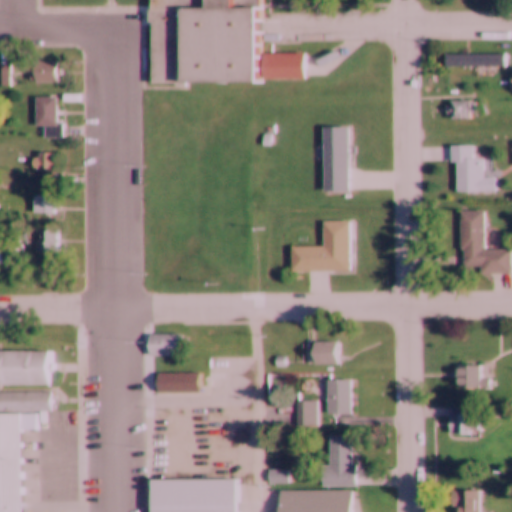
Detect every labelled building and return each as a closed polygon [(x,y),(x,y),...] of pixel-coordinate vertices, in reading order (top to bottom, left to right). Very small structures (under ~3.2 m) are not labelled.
[(150,0),(150,85),(258,83),(257,0),(150,0)] [(304,54),(261,54),(262,81),(304,81),(304,54)] [(445,56),(445,69),(508,69),(507,55),(445,56)] [(30,63),(30,85),(61,85),(61,63),(30,63)] [(11,67),(0,66),(0,87),(11,88),(11,67)] [(56,99),(35,99),(35,127),(44,127),(44,138),(63,138),(63,123),(56,123),(56,99)] [(469,120),(469,102),(450,102),(450,120),(469,120)] [(322,128),(324,192),(350,192),(348,128),(322,128)] [(451,146),(451,162),(457,162),(457,192),(497,192),(497,177),(484,177),(484,159),(473,159),(473,147),(451,146)] [(55,180),(55,154),(32,154),(32,180),(55,180)] [(55,214),(55,197),(34,197),(34,214),(55,214)] [(460,211),(462,275),(511,275),(511,249),(484,249),(483,210),(460,211)] [(291,247),(291,271),(352,271),(352,220),(322,221),(323,246),(291,247)] [(58,230),(39,230),(39,255),(58,255),(58,230)] [(151,337),(152,358),(186,358),(185,336),(151,337)] [(336,344),(310,344),(310,365),(336,365),(336,344)] [(0,351),(0,384),(50,384),(49,351),(0,351)] [(275,357),(275,367),(285,367),(286,357),(275,357)] [(482,366),(457,366),(457,387),(482,387),(482,366)] [(155,376),(156,393),(200,393),(199,375),(155,376)] [(326,381),(327,414),(352,413),(351,381),(326,381)] [(51,392),(0,392),(0,411),(51,411),(51,392)] [(297,402),(297,425),(319,426),(319,402),(297,402)] [(449,434),(478,434),(478,408),(449,408),(449,434)] [(21,511),(20,413),(0,413),(0,511),(21,511)] [(322,465),(322,487),(357,487),(357,465),(352,465),(352,435),(330,436),(330,465),(322,465)] [(269,470),(269,483),(289,483),(288,470),(269,470)] [(238,511),(238,479),(157,481),(158,511),(238,511)] [(281,492),(281,511),(353,511),(353,491),(281,492)]
